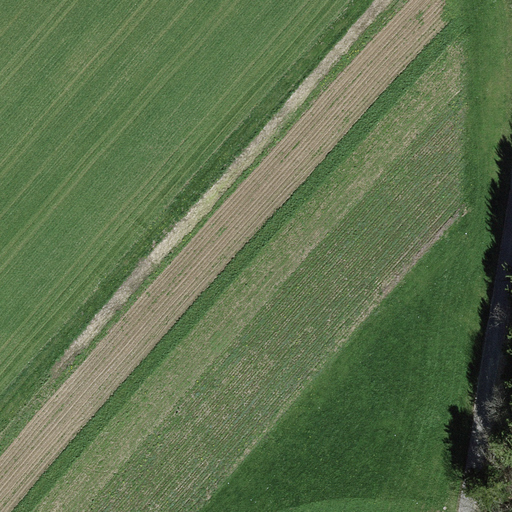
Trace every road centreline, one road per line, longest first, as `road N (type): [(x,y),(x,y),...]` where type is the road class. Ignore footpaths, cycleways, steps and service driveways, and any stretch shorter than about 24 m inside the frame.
road 1 (track): [(0,414),(360,0)]
road 2 (unclassified): [(472,511),(511,257)]
